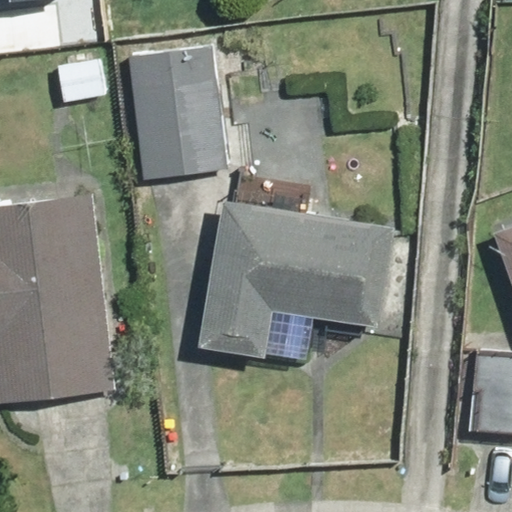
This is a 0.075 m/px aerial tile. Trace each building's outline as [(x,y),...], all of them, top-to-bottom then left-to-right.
[(5,0),(6,9),(62,4),(61,0),(5,0)] [(73,0),(72,32),(108,34),(109,0),(73,0)] [(212,48),(128,57),(141,181),(225,171),(212,48)] [(102,50),(53,62),(66,116),(115,105),(102,50)] [(95,193),(0,197),(0,398),(105,393),(95,193)] [(389,223),(217,200),(196,345),(260,354),(267,306),(374,321),(389,223)] [(511,287),(511,352),(474,349),(466,424),(511,429),(511,215),(490,223),(511,287)]
